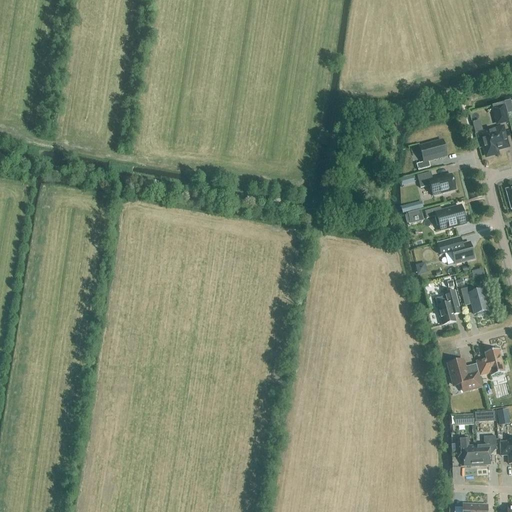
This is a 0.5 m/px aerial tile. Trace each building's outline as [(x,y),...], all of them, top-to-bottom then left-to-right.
[(509,122),(504,105),(492,108),(496,126),(509,122)] [(502,129),(481,134),(487,156),(497,154),(496,150),(507,147),(502,129)] [(447,157),(442,141),(419,147),(424,163),(417,164),(418,171),(430,167),(429,162),(447,157)] [(456,190),(452,175),(433,180),(431,172),(417,176),(420,188),(430,186),(433,196),(456,190)] [(414,181),(413,176),(404,178),(400,179),(401,184),(404,183),(414,181)] [(421,202),(413,204),(415,211),(423,209),(421,202)] [(465,224),(460,207),(442,212),(440,207),(425,212),(426,219),(437,216),(441,230),(465,224)] [(420,210),(408,213),(411,224),(423,221),(420,210)] [(474,259),(470,244),(455,248),(453,241),(438,245),(440,255),(451,252),(454,264),(474,259)] [(425,263),(415,265),(417,275),(428,273),(425,263)] [(488,311),(482,291),(474,293),(473,287),(460,290),(463,302),(470,300),(474,315),(477,314),(477,316),(482,316),(486,314),(485,312),(488,311)] [(452,310),(459,308),(455,292),(443,295),(446,305),(437,307),(442,326),(456,322),(452,310)] [(504,373),(498,350),(485,354),(486,360),(476,362),(480,377),(490,374),(491,377),(504,373)] [(481,387),(475,366),(465,369),(463,361),(459,362),(459,361),(451,363),(452,364),(448,365),(451,377),(450,377),(452,385),(453,385),(454,386),(461,384),(463,392),(481,387)] [(507,410),(497,411),(499,425),(509,423),(507,410)] [(474,425),(473,415),(455,416),(455,426),(474,425)] [(496,451),(496,437),(495,437),(494,432),(485,432),(484,437),(483,437),(484,446),(476,447),(477,467),(483,467),(483,466),(490,466),(489,451),(496,451)] [(477,467),(476,447),(468,447),(468,438),(457,439),(458,458),(464,457),(464,467),(471,467),(471,468),(477,467)] [(511,441),(507,442),(507,443),(500,443),(501,456),(508,456),(509,464),(511,464),(511,465),(511,441)]
